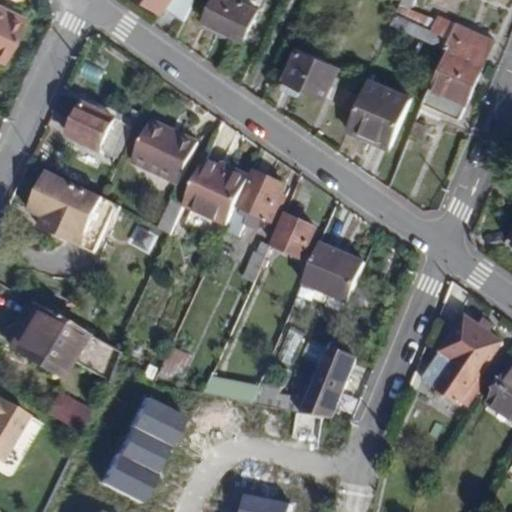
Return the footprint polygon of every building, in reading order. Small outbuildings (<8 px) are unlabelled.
[(166,9),(185,21),(195,0),(144,0),(163,13),(166,9)] [(215,0),(204,23),(245,42),(260,9),(244,2),(240,0),(215,0)] [(415,1),(419,3),(420,0),(402,0),(400,5),(411,9),(415,1)] [(0,21),(18,31),(21,23),(0,13),(0,21)] [(452,40),(432,30),(396,14),(392,24),(449,49),(452,40)] [(432,30),(452,40),(458,26),(438,17),(432,30)] [(0,67),(18,31),(0,21),(0,67)] [(446,115),(460,121),(488,54),(493,41),(458,26),(452,40),(449,49),(421,114),(442,123),(446,115)] [(327,100),(341,69),(301,50),(287,81),(305,89),(327,100)] [(367,135),(392,146),(413,98),(370,80),(348,132),(365,139),(367,135)] [(283,89),(301,98),(305,89),(287,81),(283,89)] [(341,105),(353,110),(359,98),(347,92),(341,105)] [(120,159),(135,122),(86,100),(85,104),(128,124),(114,157),(120,159)] [(70,138),(114,157),(128,124),(85,104),(70,138)] [(134,163),(182,184),(201,143),(182,135),(180,141),(166,135),(167,132),(152,126),(134,163)] [(186,204),(229,225),(248,182),(206,161),(186,204)] [(266,220),(276,224),(287,198),(283,197),(287,186),(253,171),(248,182),(229,225),(225,233),(239,239),(245,226),(252,229),(257,216),(266,220)] [(105,199),(48,172),(30,212),(46,219),(41,230),(82,248),(105,199)] [(118,205),(105,199),(82,248),(96,254),(118,205)] [(161,229),(172,235),(186,205),(174,200),(161,229)] [(252,229),(261,233),(266,220),(257,216),(252,229)] [(276,245),(305,258),(317,230),(288,217),(276,245)] [(152,252),(158,234),(136,226),(130,245),(152,252)] [(245,280),(255,284),(272,247),(264,243),(259,254),(256,253),(245,280)] [(305,284),(351,303),(367,265),(321,245),(305,284)] [(105,381),(117,354),(35,306),(10,348),(60,378),(69,361),(105,381)] [(479,327),(489,333),(495,324),(486,318),(479,327)] [(462,402),(481,376),(505,343),(489,333),(479,327),(467,319),(443,352),(447,355),(455,361),(438,386),(437,387),(461,404),(462,402)] [(276,359),(289,365),(304,334),(291,328),(276,359)] [(179,364),(187,367),(191,357),(172,349),(161,374),(172,379),(179,364)] [(303,413),(336,419),(361,361),(331,349),(308,402),(303,413)] [(428,379),(438,386),(455,361),(447,355),(428,379)] [(511,375),(492,406),(511,418),(511,375)] [(462,402),(468,407),(487,380),(481,376),(462,402)] [(300,413),(303,413),(308,402),(280,395),(282,390),(261,385),(254,403),(273,407),(281,409),(300,413)] [(136,395),(96,484),(142,505),(182,416),(136,395)] [(82,429),(89,414),(67,402),(63,410),(76,417),(72,424),(82,429)] [(0,459),(22,415),(0,404),(0,459)] [(289,511),(291,504),(244,495),(240,511),(289,511)]
